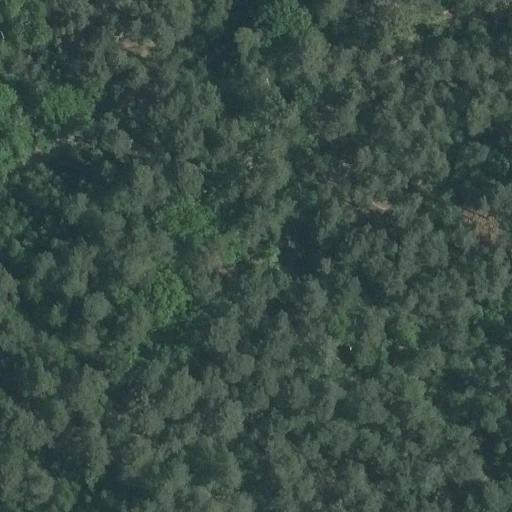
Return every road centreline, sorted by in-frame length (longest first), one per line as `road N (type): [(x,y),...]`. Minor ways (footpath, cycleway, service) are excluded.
road 1 (track): [(458,511),(296,323),(292,268),(322,99),(306,74),(299,35),(308,0)]
road 2 (track): [(0,179),(143,103),(285,0)]
